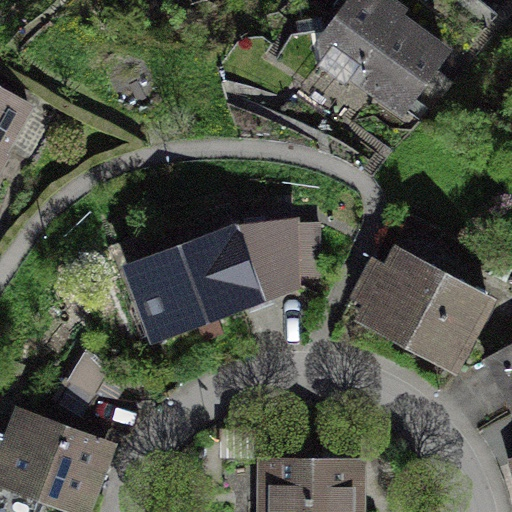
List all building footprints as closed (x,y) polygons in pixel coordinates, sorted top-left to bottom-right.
[(381,14),(362,0),(349,0),(342,11),(330,28),(311,31),(317,64),(345,85),(353,75),(403,111),(445,54),(396,18),(388,28),(385,26),(381,23),(381,14)] [(0,176),(12,155),(16,157),(20,151),(38,118),(30,113),(37,101),(0,80),(0,176)] [(219,239),(136,269),(147,298),(153,296),(167,333),(259,300),(258,298),(266,295),(295,284),(293,222),(232,230),(218,235),(219,239)] [(371,306),(363,320),(452,368),(488,300),(400,253),(390,270),(373,261),(354,296),(362,301),(371,306)] [(511,343),(486,357),(500,384),(511,406),(511,343)] [(105,444),(20,412),(9,441),(14,443),(0,480),(0,481),(80,511),(99,461),(105,444)] [(356,511),(357,461),(269,460),(267,511),(356,511)]
